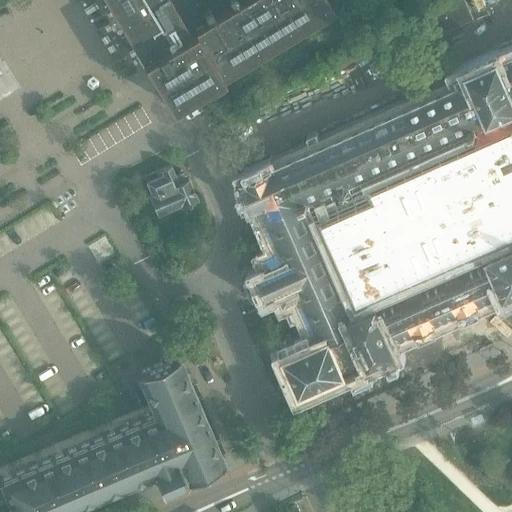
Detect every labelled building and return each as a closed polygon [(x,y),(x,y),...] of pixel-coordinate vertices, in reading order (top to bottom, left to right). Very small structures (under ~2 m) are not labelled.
[(104,0),(140,58),(169,106),(209,82),(217,77),(332,8),(327,0),(236,0),(193,26),(188,29),(171,0),(104,0)] [(465,0),(455,0),(430,12),(440,34),(474,19),(465,0)] [(511,53),(501,59),(499,56),(467,70),(471,78),(461,83),(458,77),(459,77),(458,75),(456,75),(457,78),(457,77),(460,83),(241,179),(254,209),(258,207),(277,251),(264,257),(270,270),(259,274),(269,295),(279,291),(285,304),(298,298),(317,342),(285,356),(300,392),(347,372),(346,370),(370,360),(371,362),(397,350),(396,347),(393,340),(503,292),(505,295),(511,292),(511,53)] [(196,92),(201,100),(215,92),(210,84),(196,92)] [(151,194),(149,195),(157,213),(180,204),(180,205),(196,198),(188,179),(186,180),(183,172),(175,176),(170,165),(144,177),(151,194)] [(0,511),(58,511),(152,473),(159,489),(223,461),(177,354),(136,372),(153,413),(0,478),(0,484),(3,492),(0,493),(0,511)]
